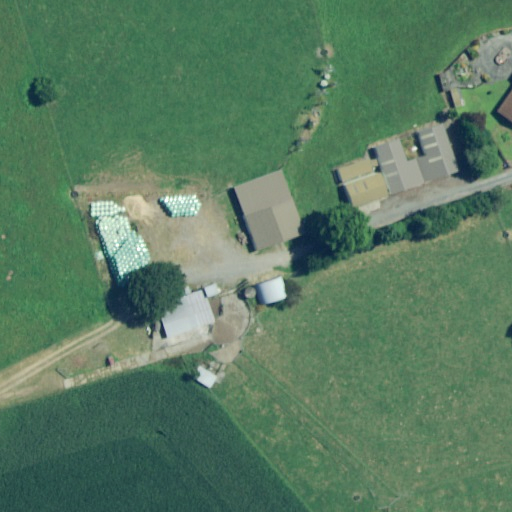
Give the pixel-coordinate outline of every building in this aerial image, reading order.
[(463,106),(453,74),(439,79),(443,93),(449,91),(455,109),(463,106)] [(511,90),(497,114),(511,123),(511,90)] [(374,149),(382,172),(390,195),(457,172),(441,126),(417,134),(425,157),(406,163),(399,141),(374,149)] [(371,172),(367,161),(337,171),(341,183),(371,172)] [(303,234),(280,171),(233,188),(256,251),(303,234)] [(386,197),(378,174),(343,187),(351,209),(386,197)] [(287,297),(280,278),(257,286),(263,305),(287,297)] [(180,291),(183,298),(156,307),(167,339),(213,323),(205,299),(216,296),(213,287),(212,284),(201,288),(202,291),(191,295),(188,288),(180,291)] [(216,378),(206,372),(199,383),(209,389),(216,378)]
